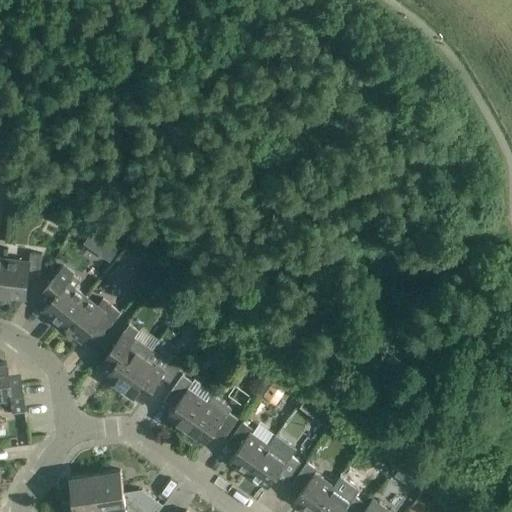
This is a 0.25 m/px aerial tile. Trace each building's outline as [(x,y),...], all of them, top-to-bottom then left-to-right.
[(139,243),(107,292),(127,306),(160,257),(139,243)] [(30,261),(5,258),(1,294),(26,297),(28,277),(39,278),(42,253),(31,252),(30,261)] [(43,309),(63,324),(85,296),(74,287),(80,280),(63,266),(48,285),(56,293),(43,309)] [(158,288),(147,300),(160,312),(171,300),(158,288)] [(97,306),(85,296),(63,324),(82,340),(95,324),(104,331),(120,312),(103,298),(97,306)] [(107,375),(125,388),(152,349),(134,337),(139,330),(129,323),(115,344),(124,350),(107,375)] [(174,355),(170,361),(152,349),(125,388),(143,400),(160,375),(170,382),(184,361),(174,355)] [(5,362),(0,362),(0,407),(2,407),(2,411),(23,408),(20,384),(8,386),(5,362)] [(275,373),(261,393),(277,404),(293,381),(277,370),(275,373)] [(167,417),(186,430),(207,401),(188,388),(192,381),(182,374),(163,400),(174,407),(167,417)] [(238,418),(229,412),(232,408),(212,394),(208,402),(207,401),(186,430),(205,444),(212,434),(222,441),(238,418)] [(229,461),(248,474),(269,445),(250,432),(253,428),(242,421),(226,444),(236,451),(229,461)] [(288,458),(269,445),(248,474),(267,487),(274,478),(284,485),(300,462),(290,455),(288,458)] [(294,501),(308,511),(314,511),(333,485),(315,472),(317,469),(307,461),(290,484),(300,492),(294,501)] [(120,470),(95,474),(101,511),(115,511),(126,510),(128,511),(157,511),(163,505),(142,489),(124,492),(120,470)] [(101,511),(95,474),(71,477),(75,505),(64,507),(64,511),(101,511)] [(352,498),(333,485),(314,511),(358,511),(365,502),(354,495),(352,498)] [(392,511),(391,511),(390,511),(372,499),(363,511),(392,511)]
